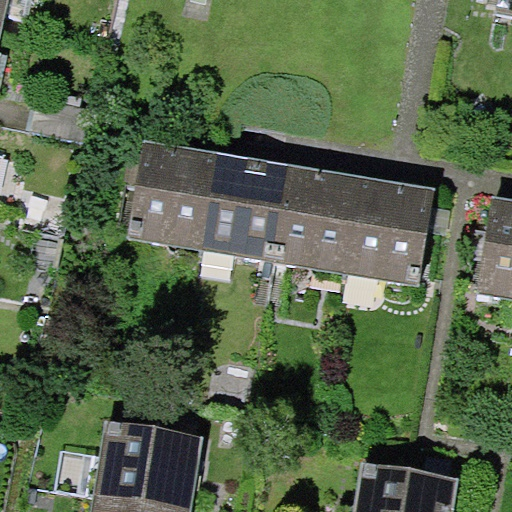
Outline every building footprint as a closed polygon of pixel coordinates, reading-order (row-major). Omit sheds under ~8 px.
[(511,0),(495,0),(492,29),(511,31),(511,0)] [(432,202),(141,156),(124,256),(416,303),(432,202)] [(511,216),(488,213),(472,309),(511,315),(511,216)] [(187,511),(196,454),(99,440),(87,511),(187,511)] [(447,511),(450,495),(354,479),(348,511),(447,511)]
